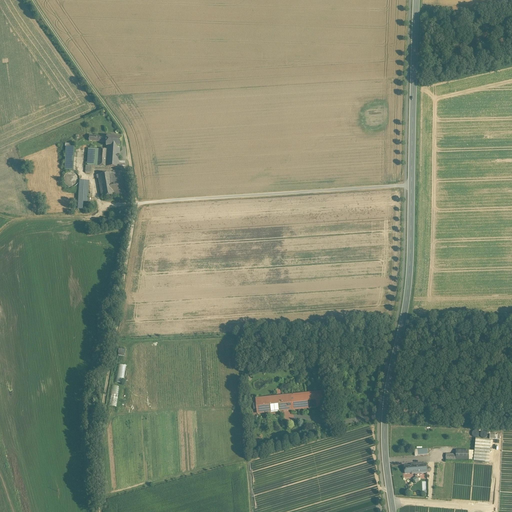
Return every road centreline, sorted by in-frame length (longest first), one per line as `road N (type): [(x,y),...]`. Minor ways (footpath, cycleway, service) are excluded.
road 1 (track): [(32,0),(126,137),(134,204),(94,450),(99,511)]
road 2 (secondary): [(392,511),(385,415),(408,276),(416,0)]
